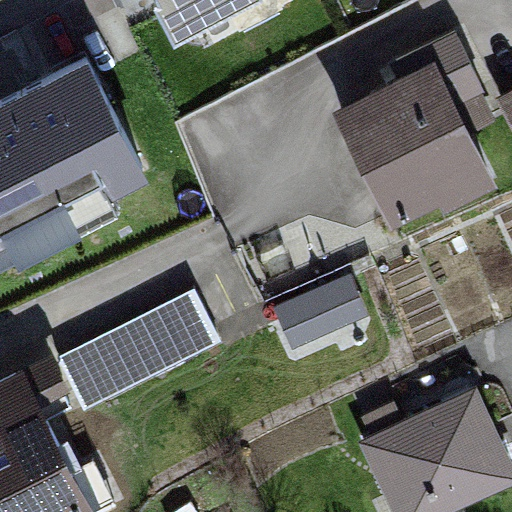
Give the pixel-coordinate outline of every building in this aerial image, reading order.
[(155,0),(160,8),(155,10),(174,46),(230,16),(259,1),(258,0),(155,0)] [(258,0),(259,1),(230,16),(238,33),(286,8),(283,2),(287,0),(258,0)] [(404,84),(336,115),(391,231),(484,188),(447,108),(479,93),(454,40),(396,67),(404,84)] [(91,63),(0,110),(0,259),(153,180),(91,63)] [(511,98),(502,103),(511,124),(511,98)] [(351,272),(273,306),(292,349),(370,314),(351,272)] [(194,288),(58,356),(84,408),(220,339),(194,288)] [(72,511),(19,389),(0,396),(0,511),(72,511)] [(511,475),(479,399),(365,448),(392,511),(447,511),(511,484),(511,475)]
